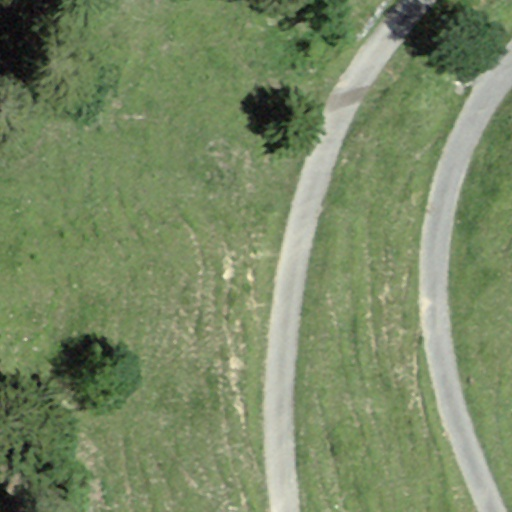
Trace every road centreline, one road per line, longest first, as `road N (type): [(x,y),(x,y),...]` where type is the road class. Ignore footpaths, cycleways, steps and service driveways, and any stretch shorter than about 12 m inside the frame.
road 1 (unclassified): [(419,0),(353,84),(307,204),(279,358),(285,511)]
road 2 (unclassified): [(496,511),(447,372),(434,267),(455,160),(475,114),(511,63)]
